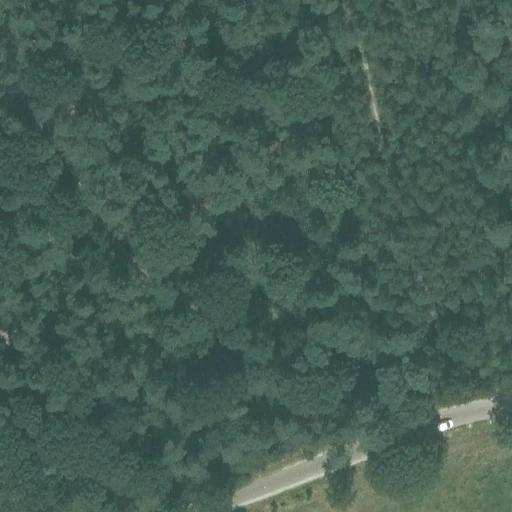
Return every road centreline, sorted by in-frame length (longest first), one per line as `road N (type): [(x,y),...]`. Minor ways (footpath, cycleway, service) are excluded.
road 1 (track): [(353,0),(452,417)]
road 2 (unclassified): [(511,409),(452,417),(198,511)]
